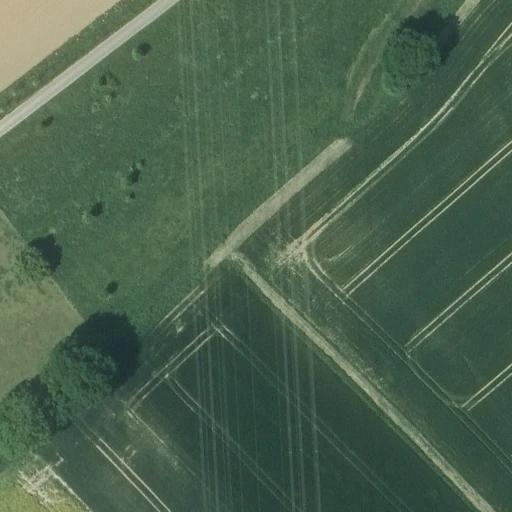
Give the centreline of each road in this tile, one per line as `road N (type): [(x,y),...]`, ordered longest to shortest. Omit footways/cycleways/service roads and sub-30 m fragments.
road 1 (track): [(495,0),(0,452)]
road 2 (track): [(476,511),(216,255)]
road 3 (track): [(0,129),(167,0)]
